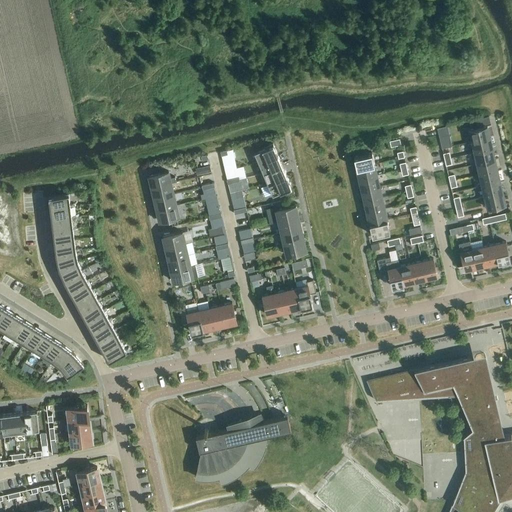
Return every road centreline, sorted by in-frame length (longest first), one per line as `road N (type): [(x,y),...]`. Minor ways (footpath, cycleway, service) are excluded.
road 1 (unclassified): [(258,346),(456,300)]
road 2 (residential): [(258,346),(214,155)]
road 3 (residential): [(456,300),(419,135)]
road 4 (unclassified): [(109,381),(258,346)]
road 5 (residential): [(74,329),(43,262),(38,195)]
road 6 (residential): [(123,447),(0,475)]
